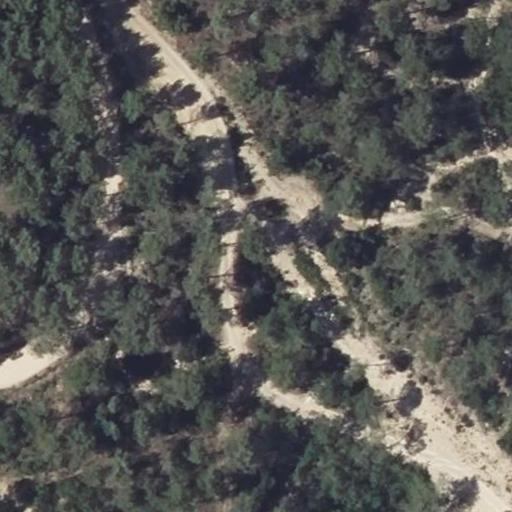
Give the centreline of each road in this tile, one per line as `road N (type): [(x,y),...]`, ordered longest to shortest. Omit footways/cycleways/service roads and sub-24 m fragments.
road 1 (track): [(511,234),(435,220),(354,222),(264,193),(232,200),(231,339),(263,394),(455,462)]
road 2 (track): [(114,0),(200,100),(232,200),(497,511)]
road 3 (track): [(69,0),(93,47),(106,161),(104,255),(89,306),(62,336),(0,370)]
road 4 (track): [(224,511),(231,339)]
